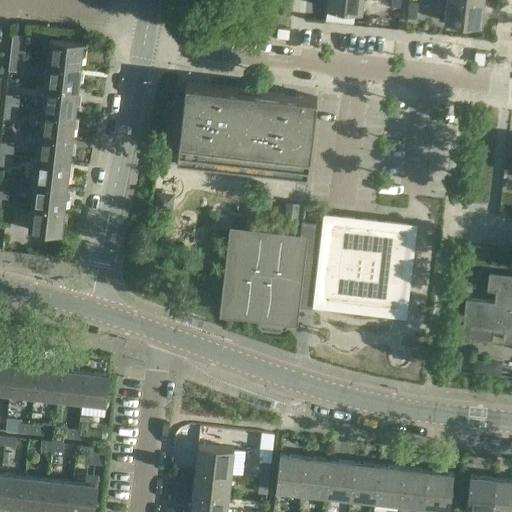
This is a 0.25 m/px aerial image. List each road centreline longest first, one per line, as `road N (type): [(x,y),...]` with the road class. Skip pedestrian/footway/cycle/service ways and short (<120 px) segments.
road 1 (residential): [(511,87),(142,42)]
road 2 (tertiary): [(511,422),(345,398),(161,334)]
road 3 (residential): [(88,309),(142,42)]
road 4 (residential): [(161,334),(142,511)]
road 5 (residential): [(146,17),(7,0)]
